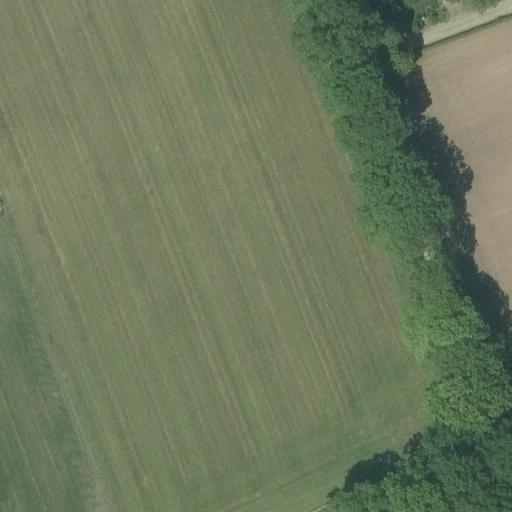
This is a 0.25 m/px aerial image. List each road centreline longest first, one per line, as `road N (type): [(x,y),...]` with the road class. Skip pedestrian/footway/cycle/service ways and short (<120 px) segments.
road 1 (unclassified): [(494,456),(331,0)]
road 2 (track): [(375,511),(511,448)]
